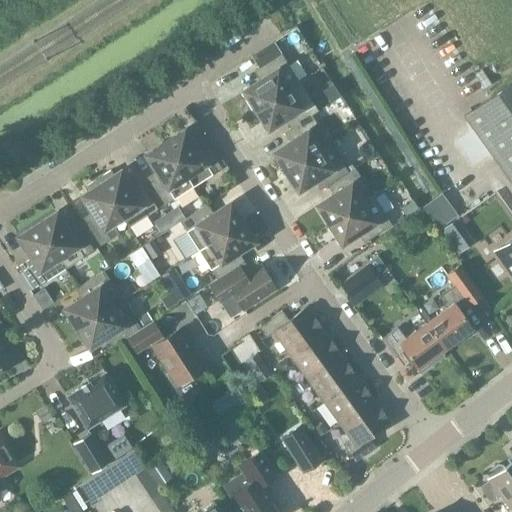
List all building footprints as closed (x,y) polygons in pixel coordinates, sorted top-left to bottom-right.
[(257,111),(291,89),(301,83),(283,54),(260,69),(266,78),(245,92),(257,111)] [(511,182),(511,82),(465,116),(511,182)] [(297,126),(313,116),(320,111),(301,83),(291,89),(257,111),(270,130),(291,116),(297,126)] [(326,122),(348,109),(339,95),(318,107),(326,122)] [(275,153),(287,172),(321,150),(315,140),(325,134),(313,116),(297,126),(290,130),(296,140),(275,153)] [(186,130),(167,143),(194,187),(223,168),(209,145),(199,152),(186,130)] [(194,187),(167,143),(148,155),(161,176),(151,182),(166,205),(194,187)] [(287,172),(300,191),(321,178),(327,187),(333,183),(349,172),(331,144),(321,150),(287,172)] [(356,168),(349,172),(333,183),(340,192),(319,206),(331,225),(364,203),(358,193),(368,187),(356,168)] [(111,170),(98,178),(123,218),(129,227),(158,209),(144,187),(134,192),(120,170),(114,174),(111,170)] [(88,191),(82,195),(95,217),(86,223),(101,246),(110,240),(104,230),(123,218),(98,178),(85,187),(88,191)] [(331,225),(343,244),(364,230),(370,240),(393,225),(375,197),(364,203),(331,225)] [(244,223),(232,203),(210,217),(204,207),(182,222),(200,250),(244,223)] [(56,211),(37,223),(65,268),(94,250),(79,227),(70,233),(56,211)] [(447,241),(464,228),(457,219),(440,231),(447,241)] [(37,223),(17,236),(31,258),(19,266),(33,289),(65,268),(37,223)] [(235,255),(256,242),(244,223),(200,250),(218,279),(241,264),(235,255)] [(166,246),(160,236),(143,246),(149,256),(166,246)] [(133,262),(146,254),(141,247),(129,255),(133,262)] [(511,247),(499,257),(511,275),(511,247)] [(208,285),(220,303),(232,295),(243,313),(278,290),(273,283),(276,279),(270,271),(266,271),(262,266),(248,275),(241,264),(218,279),(208,285)] [(377,279),(367,266),(341,284),(351,297),(377,279)] [(460,266),(448,275),(455,287),(440,297),(447,307),(426,322),(446,349),(473,329),(460,310),(467,305),(469,307),(483,296),(460,266)] [(173,268),(161,276),(170,288),(181,281),(173,268)] [(123,300),(104,271),(81,285),(88,295),(66,308),(79,327),(123,300)] [(118,343),(141,328),(123,300),(79,327),(91,347),(112,333),(118,343)] [(267,338),(275,332),(292,354),(324,331),(322,329),(323,329),(314,316),(314,317),(307,308),(290,320),(283,310),(260,327),(267,338)] [(151,343),(178,385),(207,367),(182,328),(165,339),(154,322),(129,338),(138,351),(151,343)] [(426,322),(405,337),(399,328),(383,339),(396,357),(405,350),(419,368),(446,349),(426,322)] [(292,354),(308,377),(340,354),(339,352),(339,351),(330,339),(324,331),(292,354)] [(0,372),(14,364),(0,340),(0,372)] [(260,381),(271,374),(257,353),(246,361),(260,381)] [(308,377),(324,400),(357,376),(355,374),(356,374),(347,362),(346,362),(340,354),(308,377)] [(68,395),(66,396),(67,397),(87,429),(125,405),(106,374),(106,373),(105,372),(104,373),(90,382),(89,381),(81,385),(82,387),(68,396),(68,395)] [(324,400),(341,422),(373,399),(372,397),(363,384),(363,385),(357,376),(324,400)] [(247,403),(236,388),(224,395),(234,411),(247,403)] [(390,422),(373,399),(341,422),(352,438),(344,444),(356,461),(377,446),(370,437),(390,422)] [(321,461),(299,426),(282,437),(304,472),(321,461)] [(209,432),(192,443),(201,456),(210,451),(212,443),(215,441),(209,432)] [(90,433),(74,443),(92,472),(108,463),(90,433)] [(0,498),(0,497),(0,473),(5,471),(16,464),(5,446),(0,437),(0,498)] [(250,483),(231,496),(241,511),(280,511),(263,484),(277,476),(261,451),(239,465),(250,483)] [(484,486),(483,490),(492,502),(496,502),(502,497),(511,509),(511,461),(504,468),(502,465),(498,464),(488,472),(488,476),(489,478),(488,479),(490,481),(484,486)] [(222,511),(216,502),(201,511),(222,511)]
